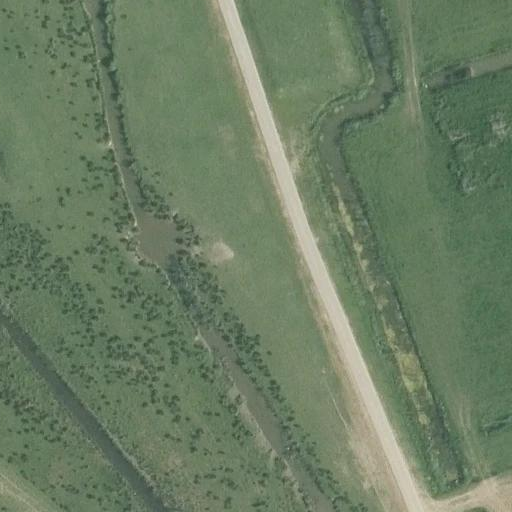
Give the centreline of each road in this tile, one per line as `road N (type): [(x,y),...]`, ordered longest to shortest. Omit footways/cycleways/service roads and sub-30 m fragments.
road 1 (track): [(418,511),(487,491),(403,0)]
road 2 (unclassified): [(418,511),(217,0)]
